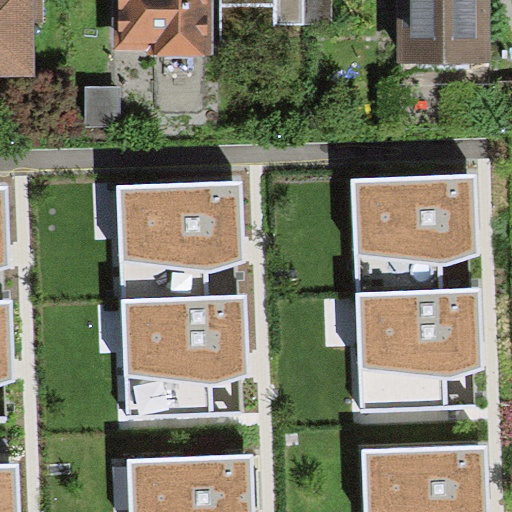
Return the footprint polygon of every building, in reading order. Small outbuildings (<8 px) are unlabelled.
[(0,0),(0,84),(21,84),(21,0),(0,0)] [(197,0),(103,0),(103,61),(143,60),(143,75),(198,75),(197,0)] [(323,0),(213,0),(214,13),(269,13),(269,30),(324,30),(323,0)] [(388,0),(390,78),(480,76),(478,0),(388,0)] [(251,173),(112,178),(116,301),(210,298),(209,278),(255,276),(251,173)] [(482,173),(354,177),(357,293),(450,289),(450,270),(485,269),(482,173)] [(19,182),(0,182),(0,285),(23,285),(19,182)] [(450,289),(357,293),(362,421),(454,418),(453,401),(491,400),(486,288),(450,289)] [(210,298),(116,301),(120,422),(212,419),(212,403),(260,401),(256,296),(210,298)] [(0,305),(0,410),(28,410),(25,305),(0,305)] [(267,511),(262,438),(123,447),(127,511),(267,511)] [(494,511),(492,442),(364,446),(366,511),(494,511)] [(26,511),(25,454),(0,455),(0,511),(26,511)]
